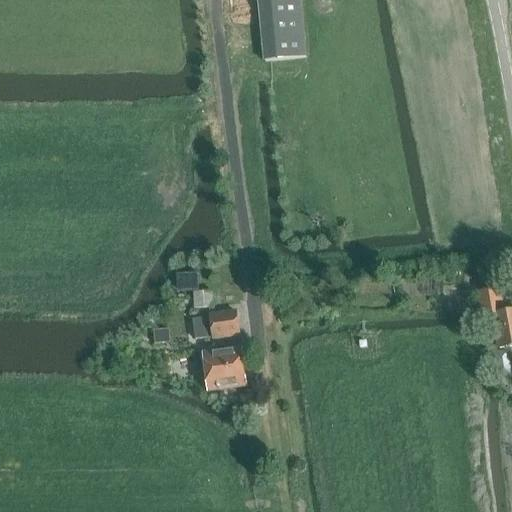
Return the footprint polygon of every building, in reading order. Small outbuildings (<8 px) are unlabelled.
[(305,59),(299,0),(259,0),(265,63),(305,59)] [(501,290),(479,294),(483,319),(493,317),(499,350),(511,348),(511,312),(505,314),(501,290)] [(212,293),(194,294),(194,310),(212,309),(212,293)] [(211,316),(214,340),(240,336),(237,312),(211,316)] [(205,319),(193,320),(196,340),(207,339),(205,319)] [(164,330),(154,331),(155,345),(170,343),(169,330),(164,330)] [(368,349),(367,342),(359,342),(360,350),(368,349)] [(242,349),(203,355),(208,393),(247,388),(242,349)] [(499,380),(511,378),(507,354),(495,356),(499,380)]
